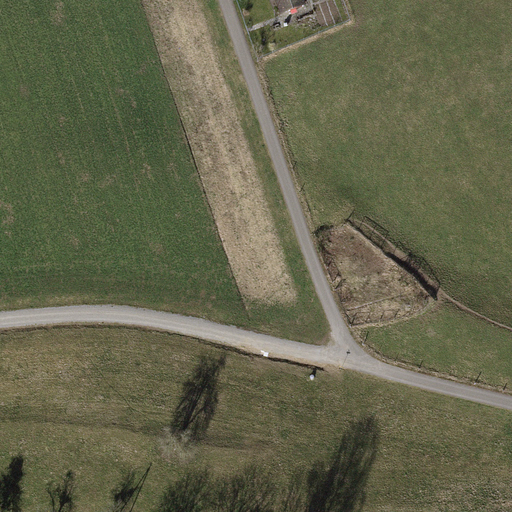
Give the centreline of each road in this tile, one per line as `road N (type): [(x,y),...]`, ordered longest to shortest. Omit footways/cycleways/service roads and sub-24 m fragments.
road 1 (track): [(352,360),(224,0)]
road 2 (track): [(0,317),(133,313),(352,360)]
road 3 (track): [(352,360),(511,400)]
